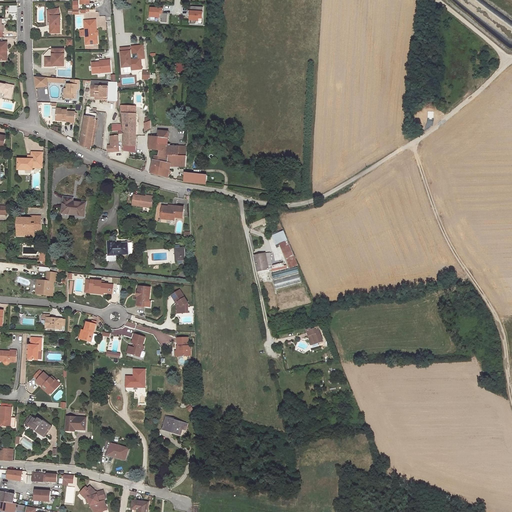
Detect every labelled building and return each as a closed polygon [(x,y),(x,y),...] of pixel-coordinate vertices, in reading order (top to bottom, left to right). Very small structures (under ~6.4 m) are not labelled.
[(50,26),(50,34),(60,34),(60,26),(61,26),(61,17),(60,17),(60,13),(59,9),(51,11),(53,17),(49,17),(49,21),(50,21),(51,21),(51,26),(50,26)] [(151,9),(150,17),(161,18),(161,14),(163,14),(163,9),(151,9)] [(191,11),(190,21),(198,21),(199,19),(202,19),(203,12),(191,11)] [(96,21),(84,22),(86,46),(98,45),(97,36),(96,35),(96,33),(97,32),(96,21)] [(0,60),(5,61),(5,51),(7,51),(8,52),(8,43),(0,42),(0,60)] [(44,56),(43,66),(46,66),(46,58),(53,58),(53,50),(50,50),(44,56)] [(46,58),(46,66),(64,66),(65,50),(53,50),(53,58),(46,58)] [(132,60),(131,52),(122,53),(123,64),(125,64),(125,68),(133,67),(134,67),(135,66),(138,69),(142,63),(136,59),(134,59),(134,60),(132,60)] [(107,63),(92,64),(93,74),(111,73),(111,61),(106,62),(107,63)] [(150,80),(150,70),(142,70),(142,79),(150,80)] [(34,76),(36,87),(48,86),(47,77),(34,76)] [(77,99),(77,90),(79,90),(80,80),(72,79),(72,84),(68,84),(68,89),(67,98),(77,99)] [(97,97),(109,98),(109,101),(109,102),(117,102),(117,108),(119,108),(119,94),(118,83),(92,80),(92,94),(97,94),(97,97)] [(0,92),(5,93),(7,95),(10,96),(12,94),(14,86),(5,84),(5,85),(0,83),(0,92)] [(88,107),(81,146),(90,151),(91,147),(96,121),(97,113),(90,112),(91,107),(88,107)] [(67,111),(62,111),(62,109),(56,109),(56,116),(57,116),(57,121),(62,121),(62,119),(66,120),(66,122),(74,123),(75,113),(67,112),(67,111)] [(126,138),(125,145),(136,146),(136,114),(123,114),(124,132),(125,132),(126,138)] [(122,133),(121,124),(111,124),(112,131),(118,131),(118,133),(122,133)] [(167,144),(167,132),(159,131),(158,137),(158,143),(167,144)] [(149,149),(160,151),(159,156),(161,156),(167,157),(169,144),(167,144),(158,143),(158,137),(149,136),(149,143),(149,149)] [(125,145),(125,151),(135,153),(136,146),(125,145)] [(187,147),(170,146),(169,156),(186,156),(187,147)] [(40,168),(40,153),(32,153),(32,156),(32,160),(28,160),(20,160),(19,170),(34,170),(34,168),(40,168)] [(186,166),(186,156),(169,156),(169,158),(167,157),(161,156),(159,156),(154,156),(154,160),(171,163),(171,166),(186,166)] [(154,160),(150,173),(168,178),(171,166),(171,163),(154,160)] [(185,173),(184,182),(187,182),(206,184),(207,175),(185,173)] [(133,206),(152,208),(154,198),(134,196),(133,206)] [(75,202),(67,201),(65,216),(86,219),(88,207),(75,205),(75,202)] [(169,216),(176,217),(184,218),(185,208),(177,207),(177,209),(170,208),(170,207),(163,206),(162,219),(168,220),(169,216)] [(41,217),(32,217),(32,221),(28,221),(28,219),(19,218),(18,233),(27,233),(27,236),(35,236),(35,231),(36,225),(41,225),(41,217)] [(286,239),(283,240),(284,244),(282,245),(284,250),(286,249),(293,265),(297,264),(286,239)] [(116,246),(109,249),(114,261),(132,254),(128,244),(117,249),(116,246)] [(189,247),(180,248),(181,256),(190,256),(189,247)] [(265,254),(255,256),(259,271),(269,269),(265,254)] [(282,259),(275,260),(276,268),(284,266),(282,259)] [(297,269),(272,276),(275,289),(301,282),(297,269)] [(38,286),(37,294),(53,296),(54,283),(56,283),(57,274),(48,273),(47,281),(42,281),(41,286),(38,286)] [(114,285),(102,284),(102,281),(96,280),(96,284),(91,283),(90,292),(95,293),(95,291),(104,293),(108,293),(108,292),(113,292),(112,293),(118,294),(120,286),(114,285)] [(303,284),(276,291),(278,298),(305,291),(303,284)] [(141,292),(140,296),(139,296),(138,306),(146,307),(146,302),(150,302),(151,288),(140,287),(139,292),(141,292)] [(189,302),(178,291),(172,297),(179,303),(180,302),(182,303),(183,309),(185,311),(191,310),(189,302)] [(48,329),(61,330),(62,319),(50,318),(48,318),(48,320),(46,319),(46,320),(45,327),(48,327),(48,329)] [(83,330),(81,339),(91,341),(95,324),(95,321),(91,320),(91,323),(86,322),(84,330),(83,330)] [(302,329),(298,331),(299,337),(303,336),(305,344),(313,343),(309,331),(306,331),(306,330),(303,331),(302,329)] [(137,344),(136,348),(134,348),(132,347),(131,352),(134,353),(135,355),(140,357),(143,358),(144,357),(146,353),(145,351),(143,351),(145,346),(143,346),(146,337),(136,334),(134,339),(133,343),(135,344),(137,344)] [(180,347),(180,350),(179,350),(179,356),(190,356),(190,346),(189,346),(189,338),(178,338),(178,343),(179,347),(180,347)] [(30,346),(30,352),(29,354),(29,360),(38,361),(39,352),(39,347),(42,347),(42,339),(32,339),(32,346),(30,346)] [(10,353),(0,352),(0,353),(0,362),(4,362),(4,363),(5,364),(5,365),(7,365),(8,365),(9,365),(10,364),(10,363),(16,363),(17,353),(10,353)] [(133,369),(133,377),(126,376),(125,387),(145,387),(145,377),(145,369),(133,369)] [(45,386),(48,389),(47,390),(51,394),(55,389),(56,390),(60,386),(54,382),(56,381),(52,377),(50,379),(44,374),(43,375),(40,372),(35,377),(38,381),(37,382),(41,385),(43,387),(45,386)] [(42,389),(45,392),(49,395),(51,394),(47,390),(48,389),(45,386),(43,387),(42,389)] [(10,427),(12,407),(1,407),(0,415),(0,418),(1,419),(1,427),(10,427)] [(87,418),(68,417),(68,430),(73,431),(73,429),(87,430),(87,418)] [(181,433),(185,421),(167,417),(164,428),(171,429),(171,431),(181,433)] [(38,420),(34,418),(29,425),(37,430),(37,431),(44,436),(49,428),(46,425),(47,423),(43,420),(42,421),(39,419),(38,420)] [(52,426),(47,423),(46,425),(49,428),(44,436),(45,437),(52,426)] [(129,450),(111,445),(108,455),(116,457),(115,458),(125,461),(129,450)] [(13,451),(1,450),(0,461),(12,461),(13,451)] [(7,480),(21,482),(23,471),(9,470),(8,475),(7,479),(7,480)] [(33,480),(44,481),(44,473),(34,472),(33,480)] [(47,474),(46,481),(56,482),(57,474),(47,474)] [(73,483),(74,475),(63,474),(62,485),(67,485),(67,483),(73,483)] [(64,502),(73,503),(75,487),(66,486),(64,502)] [(90,503),(92,509),(93,509),(93,511),(102,511),(107,511),(104,501),(99,503),(99,501),(105,499),(103,492),(96,494),(96,493),(93,494),(92,493),(94,491),(90,487),(87,490),(85,488),(81,493),(85,496),(86,500),(87,504),(90,503)] [(43,491),(35,490),(34,500),(42,501),(43,491)] [(15,494),(0,491),(0,492),(0,500),(12,503),(15,494)] [(43,491),(42,501),(50,501),(51,491),(43,491)] [(14,511),(16,505),(0,501),(0,510),(8,511),(14,511)] [(146,511),(148,503),(133,501),(132,509),(137,509),(136,511),(146,511)]
